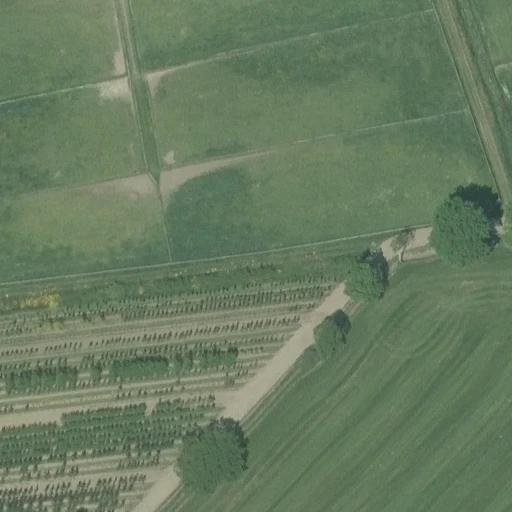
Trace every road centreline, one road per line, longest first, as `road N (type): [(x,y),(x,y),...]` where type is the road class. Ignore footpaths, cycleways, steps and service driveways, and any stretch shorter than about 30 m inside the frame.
road 1 (track): [(511,217),(368,254),(132,511)]
road 2 (track): [(511,199),(440,0)]
